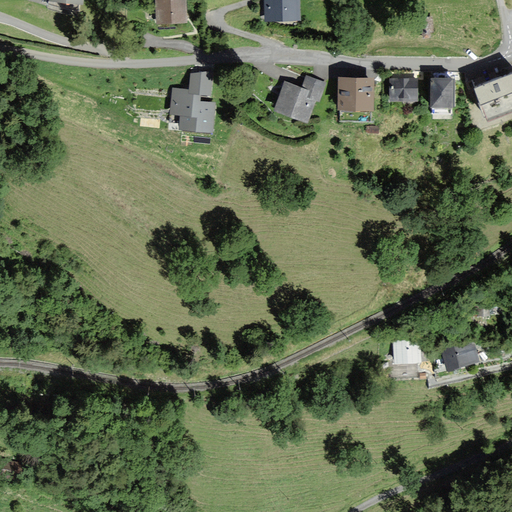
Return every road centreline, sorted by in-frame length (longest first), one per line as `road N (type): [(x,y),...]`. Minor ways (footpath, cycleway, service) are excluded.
road 1 (residential): [(511,57),(378,64),(254,55),(125,65),(0,50)]
road 2 (unclassified): [(511,443),(355,511)]
